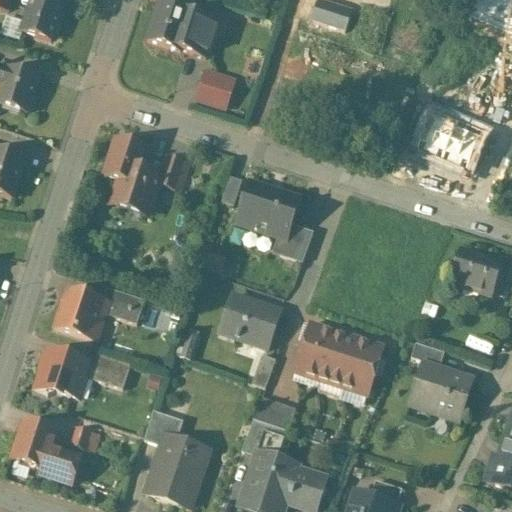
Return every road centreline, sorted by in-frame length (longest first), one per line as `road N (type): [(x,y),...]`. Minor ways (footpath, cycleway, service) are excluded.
road 1 (residential): [(90,97),(511,231)]
road 2 (residential): [(0,383),(90,97)]
road 3 (residential): [(442,511),(511,368)]
